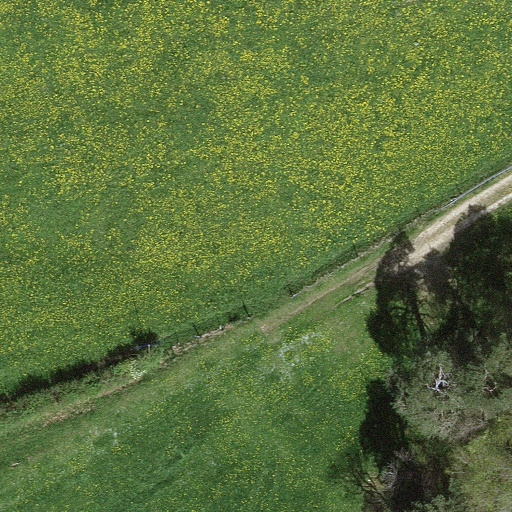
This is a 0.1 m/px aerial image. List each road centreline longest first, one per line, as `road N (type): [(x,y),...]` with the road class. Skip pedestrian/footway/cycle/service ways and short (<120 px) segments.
road 1 (track): [(319,304),(0,489)]
road 2 (track): [(511,187),(319,304)]
